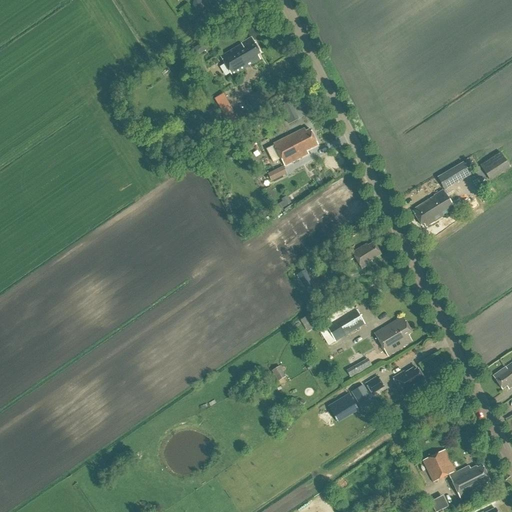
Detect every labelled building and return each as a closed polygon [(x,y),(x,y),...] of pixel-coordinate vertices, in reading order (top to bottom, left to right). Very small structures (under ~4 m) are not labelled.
[(243,45),(222,56),(233,75),(261,59),(258,55),(261,53),(253,38),(242,43),(243,45)] [(193,59),(210,48),(206,41),(189,52),(193,59)] [(221,72),(226,70),(223,63),(218,65),(221,72)] [(245,99),(251,110),(264,103),(257,92),(245,99)] [(283,112),(293,108),(290,101),(280,106),(283,112)] [(235,120),(228,106),(220,110),(227,124),(235,120)] [(304,129),(266,148),(270,157),(274,154),(277,161),(281,159),(284,167),(308,155),(307,152),(318,146),(310,130),(306,132),(304,129)] [(480,165),(488,179),(510,166),(501,153),(480,165)] [(268,175),(272,182),(286,175),(282,167),(268,175)] [(348,176),(318,191),(329,215),(360,201),(348,176)] [(416,209),(413,211),(422,225),(425,223),(427,226),(455,209),(443,190),(416,208),(416,209)] [(281,200),(282,202),(286,207),(291,203),(287,196),(281,200)] [(349,261),(354,258),(361,269),(372,263),(371,261),(381,255),(374,242),(368,246),(367,244),(353,252),(353,253),(347,257),(349,261)] [(306,272),(297,278),(308,295),(317,289),(306,272)] [(341,330),(345,336),(365,325),(359,315),(360,315),(357,310),(356,311),(355,309),(326,327),(331,336),(341,330)] [(412,333),(402,317),(374,334),(387,357),(412,342),(408,336),(412,333)] [(354,352),(349,356),(353,362),(359,358),(354,352)] [(511,386),(511,362),(493,376),(502,389),(508,386),(510,388),(511,386)] [(285,377),(279,366),(270,371),(276,382),(285,377)] [(405,373),(404,372),(393,379),(403,396),(422,385),(420,382),(424,380),(417,370),(414,372),(413,369),(405,373)] [(365,384),(372,395),(384,387),(377,377),(365,384)] [(363,386),(352,393),(362,409),(373,403),(363,386)] [(456,472),(445,449),(423,460),(423,461),(418,463),(429,485),(449,475),(461,499),(487,486),(485,483),(489,481),(482,466),(477,468),(477,467),(470,470),(469,466),(456,472)] [(123,469),(125,477),(132,475),(129,467),(123,469)] [(313,500),(317,511),(320,511),(328,509),(323,496),(313,500)]
